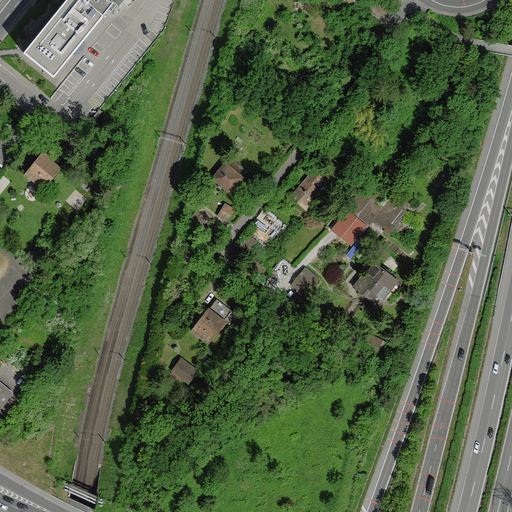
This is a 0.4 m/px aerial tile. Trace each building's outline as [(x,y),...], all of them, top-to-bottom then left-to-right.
[(82,0),(104,17),(110,11),(118,0),(82,0)] [(59,169),(43,156),(28,175),(44,188),(59,169)] [(243,177),(226,163),(214,179),(231,192),(243,177)] [(326,181),(315,171),(293,196),(308,208),(315,200),(312,198),(326,181)] [(388,200),(368,184),(332,230),(352,246),(388,200)] [(406,210),(391,199),(376,218),(385,225),(388,227),(392,231),(393,230),(399,221),(402,218),(401,216),(406,210)] [(233,209),(226,205),(220,216),(227,220),(233,209)] [(210,223),(196,212),(187,223),(201,234),(210,223)] [(385,225),(376,218),(373,222),(380,227),(383,227),(385,225)] [(399,221),(393,230),(397,233),(403,225),(399,221)] [(256,241),(249,235),(239,248),(245,254),(256,241)] [(398,282),(374,263),(354,288),(372,302),(378,296),(383,300),(398,282)] [(305,269),(293,284),(304,294),(317,278),(305,269)] [(255,303),(247,298),(244,302),(251,308),(255,303)] [(209,310),(224,322),(232,312),(217,300),(209,310)] [(224,322),(209,310),(193,331),(208,342),(224,322)] [(382,341),(369,335),(366,341),(380,348),(382,341)] [(380,348),(366,341),(363,348),(376,354),(380,348)] [(198,371),(182,359),(173,371),(189,383),(198,371)] [(0,403),(9,393),(0,386),(0,403)]
